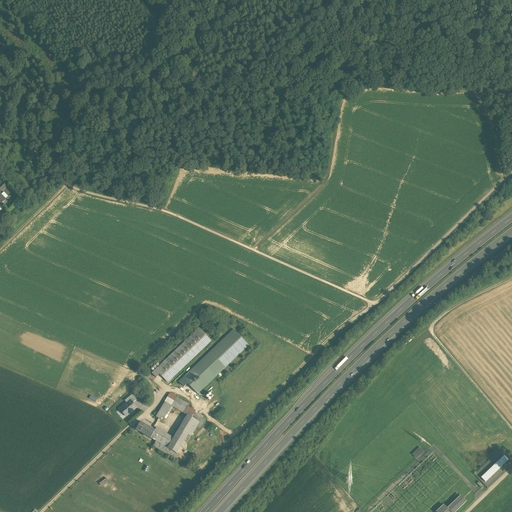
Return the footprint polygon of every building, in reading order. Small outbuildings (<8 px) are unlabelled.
[(199,328),(152,374),(156,378),(159,375),(167,382),(211,340),(199,328)] [(249,345),(233,328),(178,381),(184,386),(187,383),(198,394),(249,345)] [(122,419),(138,409),(133,402),(136,400),(132,394),(124,400),(127,403),(116,410),(122,419)] [(174,401),(168,398),(164,404),(170,407),(171,406),(182,413),(188,404),(184,402),(181,406),(173,402),(174,401)] [(164,404),(158,414),(162,417),(164,418),(170,407),(164,404)] [(173,441),(155,430),(155,431),(151,438),(163,445),(160,450),(176,460),(179,455),(176,453),(184,440),(187,442),(199,422),(188,415),(173,441)] [(141,422),(136,430),(140,432),(145,425),(141,422)] [(155,431),(145,425),(140,432),(151,438),(155,431)] [(419,448),(413,455),(416,458),(423,452),(419,448)] [(481,477),(485,482),(508,460),(504,455),(481,477)] [(483,486),(474,476),(472,479),(481,488),(483,486)] [(461,496),(447,509),(450,511),(455,511),(466,501),(461,496)]
